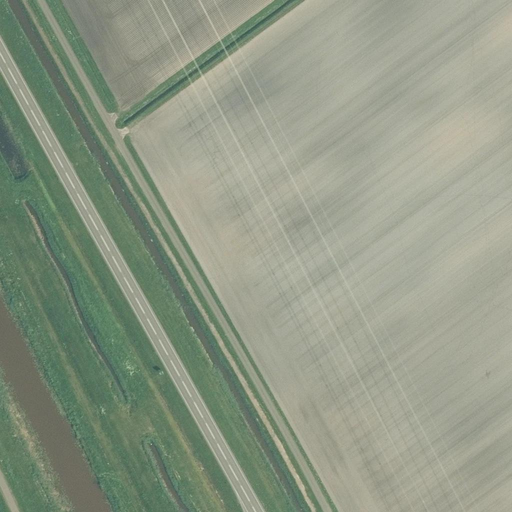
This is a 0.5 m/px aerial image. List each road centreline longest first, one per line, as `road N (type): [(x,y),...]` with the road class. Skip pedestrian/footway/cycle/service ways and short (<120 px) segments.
road 1 (unclassified): [(331,511),(40,0)]
road 2 (trunk): [(256,511),(0,45)]
